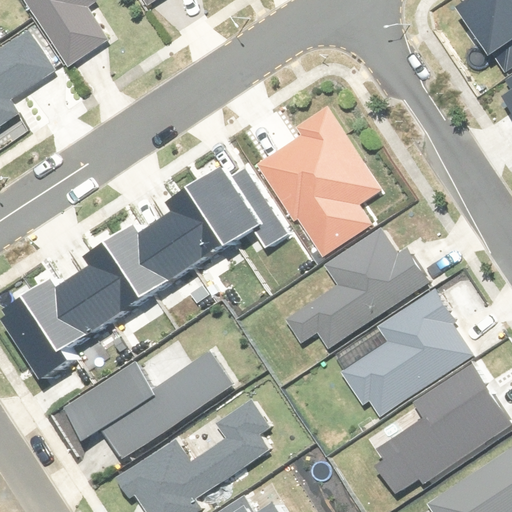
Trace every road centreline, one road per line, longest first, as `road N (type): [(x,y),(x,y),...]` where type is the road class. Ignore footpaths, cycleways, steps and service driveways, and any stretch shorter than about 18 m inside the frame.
road 1 (residential): [(0,238),(347,0)]
road 2 (residential): [(347,0),(511,245)]
